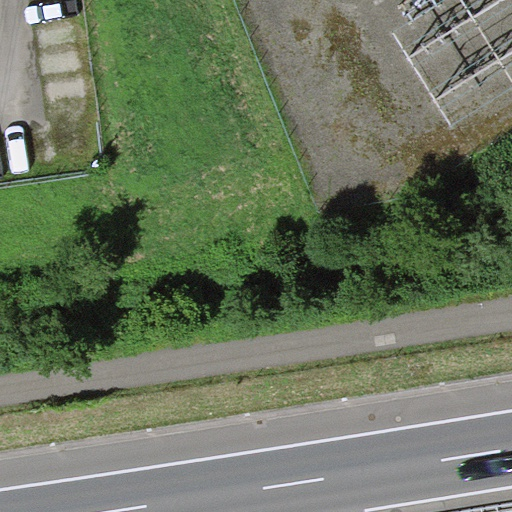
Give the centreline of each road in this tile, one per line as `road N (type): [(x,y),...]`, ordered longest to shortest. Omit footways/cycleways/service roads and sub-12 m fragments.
road 1 (track): [(0,390),(511,315)]
road 2 (motorway): [(511,456),(149,511)]
